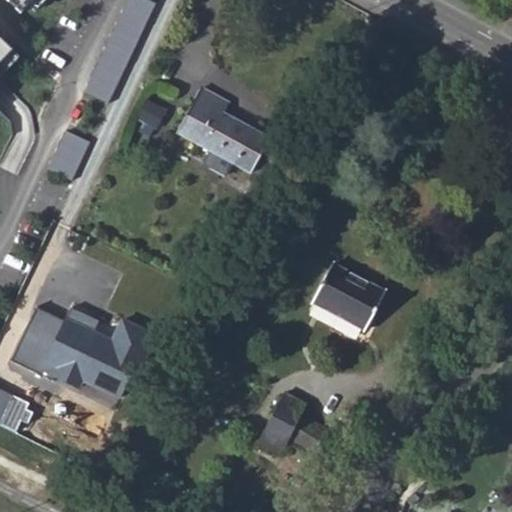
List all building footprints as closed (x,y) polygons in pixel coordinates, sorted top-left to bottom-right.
[(11,0),(33,22),(52,0),(11,0)] [(151,0),(129,0),(87,91),(110,101),(157,3),(151,0)] [(0,78),(1,77),(19,56),(0,36),(0,78)] [(228,103),(201,88),(177,132),(212,151),(205,164),(226,175),(232,162),(251,172),(269,139),(237,121),(235,124),(221,117),(228,103)] [(147,100),(141,120),(161,126),(167,106),(147,100)] [(91,141),(69,129),(51,169),(72,178),(91,141)] [(385,292),(332,265),(312,302),(365,330),(385,292)] [(102,384),(100,388),(120,397),(132,373),(137,375),(156,335),(122,319),(111,340),(109,345),(91,336),(93,331),(98,321),(70,307),(63,321),(60,327),(33,313),(10,360),(52,380),(54,377),(62,360),(83,370),(81,374),(84,376),(102,384)] [(0,424),(14,396),(0,388),(0,424)] [(306,405),(284,394),(260,439),(282,450),(287,440),(316,455),(329,430),(300,415),(306,405)] [(18,425),(28,401),(14,395),(5,420),(18,425)]
